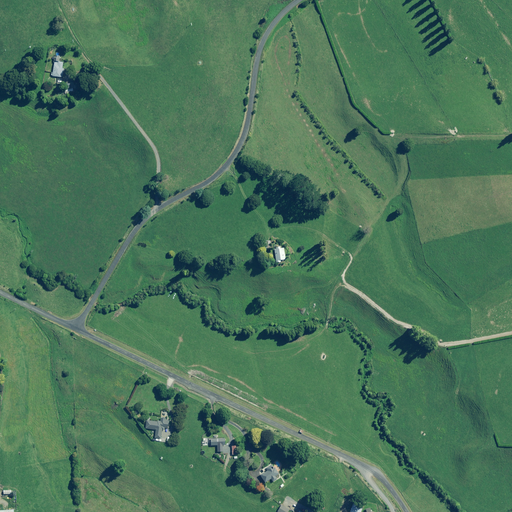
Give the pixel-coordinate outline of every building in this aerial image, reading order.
[(63,62),(58,61),(58,64),(54,63),(53,76),(63,78),(64,68),(62,68),(63,62)] [(281,247),(276,247),(276,249),(275,249),(276,262),(280,262),(280,260),(285,260),(284,248),(281,249),(281,247)] [(168,428),(169,421),(166,421),(166,418),(161,417),(160,421),(158,420),(158,422),(147,420),(146,428),(156,430),(155,438),(161,439),(162,430),(164,430),(165,428),(168,428)] [(225,445),(225,439),(211,439),(211,446),(218,445),(218,448),(223,448),(223,445),(225,445)] [(271,479),(273,482),(278,479),(276,477),(280,475),(277,470),(275,471),(271,464),(266,468),(267,471),(264,473),(260,475),(265,483),(271,479)] [(360,511),(363,506),(354,502),(350,511),(360,511)]
